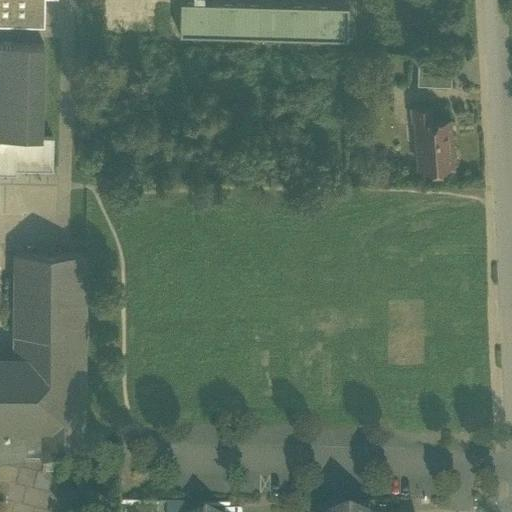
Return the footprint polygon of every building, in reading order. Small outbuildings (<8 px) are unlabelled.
[(0,0),(0,23),(3,24),(44,25),(44,0),(0,0)] [(348,5),(180,1),(179,34),(347,39),(348,5)] [(43,43),(0,41),(0,134),(41,136),(43,43)] [(417,84),(451,85),(452,54),(418,53),(417,84)] [(410,105),(412,120),(416,120),(416,119),(432,118),(431,104),(410,105)] [(440,165),(440,167),(453,166),(452,153),(450,154),(449,126),(450,125),(450,117),(432,118),(416,119),(416,120),(419,120),(420,137),(417,137),(419,167),(440,165)] [(0,167),(17,168),(52,169),(53,137),(0,135),(0,167)] [(16,252),(15,335),(44,335),(43,423),(43,456),(42,472),(82,473),(85,253),(16,252)] [(0,427),(15,426),(43,423),(44,335),(15,335),(15,357),(0,356),(0,427)] [(0,445),(0,460),(43,456),(43,423),(15,426),(15,444),(0,445)] [(0,445),(15,444),(15,426),(0,427),(0,445)]
